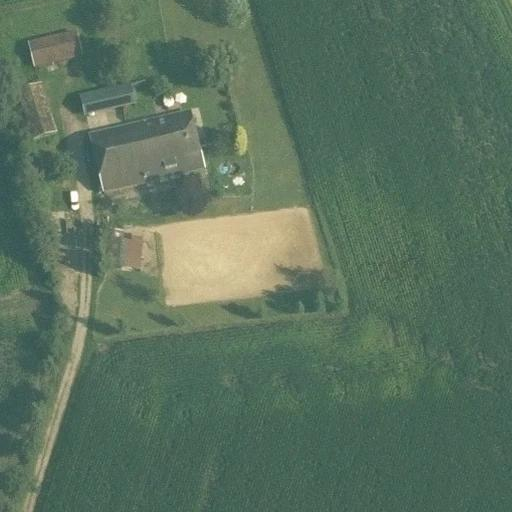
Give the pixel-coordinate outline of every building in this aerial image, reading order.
[(33,71),(83,60),(77,34),(27,46),(33,71)] [(57,135),(41,86),(16,94),(32,143),(57,135)] [(79,98),(87,131),(102,128),(98,111),(104,109),(100,93),(79,98)] [(191,115),(135,128),(140,149),(175,140),(178,150),(198,145),(191,115)] [(140,149),(135,128),(89,139),(103,196),(205,172),(198,145),(178,150),(175,140),(140,149)] [(107,271),(123,271),(124,234),(108,234),(107,271)]
